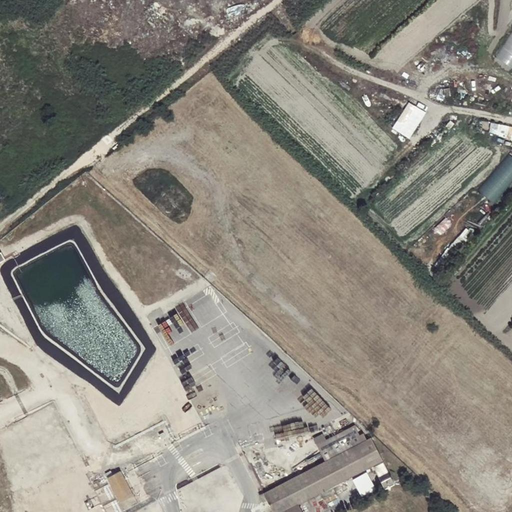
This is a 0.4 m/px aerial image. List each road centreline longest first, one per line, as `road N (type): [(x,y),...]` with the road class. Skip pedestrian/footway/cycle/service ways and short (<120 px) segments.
road 1 (track): [(275,0),(0,227)]
road 2 (track): [(269,4),(314,50),(358,74),(444,108),(511,122)]
